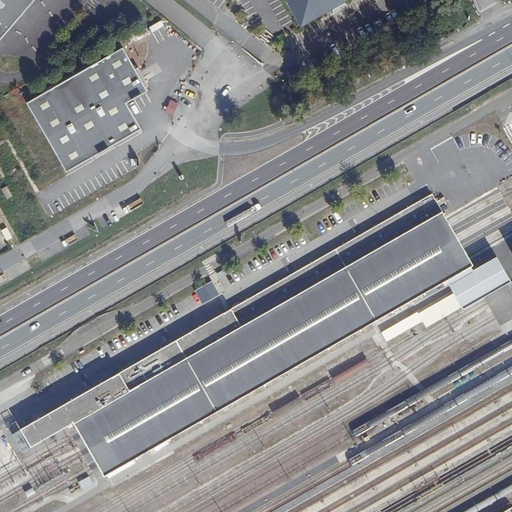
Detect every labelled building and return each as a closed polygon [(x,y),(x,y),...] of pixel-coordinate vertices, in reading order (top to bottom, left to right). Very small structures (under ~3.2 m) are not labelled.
[(0,0),(0,41),(35,0),(0,0)] [(351,0),(284,0),(301,28),(351,0)] [(66,172),(141,129),(127,103),(148,91),(123,47),(26,102),(66,172)] [(73,421),(444,209),(434,193),(12,435),(21,450),(73,421)] [(451,222),(444,209),(73,421),(81,434),(89,449),(98,463),(105,475),(447,280),(472,265),(475,264),(468,251),(460,237),(451,222)] [(472,265),(447,280),(464,309),(511,281),(511,279),(498,256),(475,270),(472,265)] [(78,481),(82,489),(93,484),(90,476),(78,481)]
